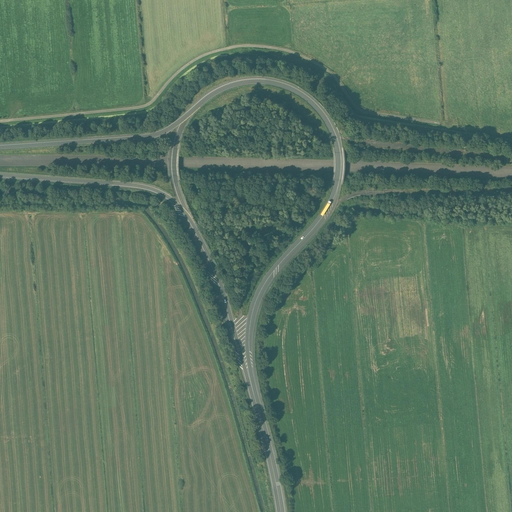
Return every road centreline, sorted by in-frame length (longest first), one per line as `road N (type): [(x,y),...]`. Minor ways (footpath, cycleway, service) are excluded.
road 1 (primary): [(249,377),(255,297),(335,187),(336,144),(314,105),(282,85),(241,82),(159,133),(0,147)]
road 2 (track): [(0,121),(143,106),(203,55),(253,45),(316,63),(364,112),(448,125)]
road 3 (primary): [(0,174),(143,186),(177,204),(213,264),(249,377)]
road 4 (primary): [(280,511),(249,377)]
